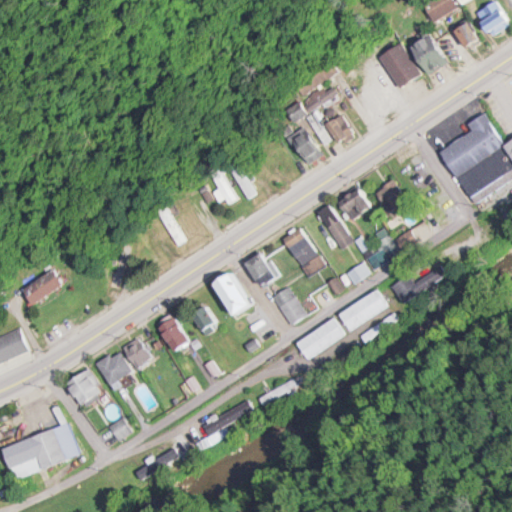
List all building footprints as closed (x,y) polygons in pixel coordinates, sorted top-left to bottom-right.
[(434,0),(427,4),(437,21),(461,7),(456,0),(434,0)] [(511,24),(511,21),(498,0),(479,13),(495,36),(511,24)] [(469,47),(482,39),(471,22),(458,30),(469,47)] [(451,62),(433,34),(414,47),(432,74),(451,62)] [(403,87),(424,74),(405,42),(383,55),(403,87)] [(307,96),(340,69),(329,56),(296,83),(307,96)] [(312,111),(342,96),(336,84),(306,98),(312,111)] [(291,109),(300,122),(312,114),(303,101),(291,109)] [(343,143),(357,134),(344,113),(329,123),(343,143)] [(444,150),(477,202),(511,180),(511,143),(508,145),(488,113),(472,123),(476,130),(444,150)] [(294,134),(309,164),(325,156),(310,125),(294,134)] [(267,149),(289,175),(298,168),(275,141),(267,149)] [(259,193),(241,164),(234,169),(252,197),(259,193)] [(211,172),(221,188),(217,190),(226,205),(239,197),(221,166),(211,172)] [(413,203),(395,179),(381,189),(399,214),(413,203)] [(343,201),(354,219),(375,206),(363,188),(343,201)] [(189,239),(168,203),(160,207),(181,244),(189,239)] [(357,241),(334,204),(322,212),(345,249),(357,241)] [(312,276),(329,265),(304,227),(287,238),(312,276)] [(393,233),(381,241),(393,259),(421,240),(413,228),(398,239),(393,233)] [(164,255),(147,229),(140,234),(157,260),(164,255)] [(135,244),(125,241),(112,284),(121,287),(135,244)] [(249,263),(267,286),(282,274),(264,252),(249,263)] [(350,272),(358,283),(374,271),(367,261),(350,272)] [(451,278),(446,267),(417,281),(414,275),(397,283),(405,300),(451,278)] [(36,304),(66,284),(56,268),(26,288),(36,304)] [(255,304),(235,272),(217,283),(237,315),(255,304)] [(296,324),(311,313),(292,286),(277,296),(296,324)] [(355,329),(391,303),(380,288),(344,313),(355,329)] [(210,335),(224,325),(209,305),(196,314),(210,335)] [(193,341),(176,312),(161,321),(177,350),(193,341)] [(309,356),(348,335),(339,318),(301,339),(309,356)] [(0,337),(0,362),(32,352),(25,329),(0,337)] [(127,345),(139,366),(155,357),(143,336),(127,345)] [(136,369),(123,349),(101,362),(114,383),(136,369)] [(70,384),(87,405),(108,388),(90,367),(70,384)] [(263,397),(267,404),(301,385),(296,377),(263,397)] [(175,406),(189,396),(182,385),(167,395),(175,406)] [(257,410),(252,400),(206,424),(211,434),(257,410)] [(113,425),(123,439),(135,430),(126,416),(113,425)] [(83,455),(72,424),(7,446),(18,478),(83,455)] [(183,451),(178,444),(141,466),(146,473),(183,451)]
